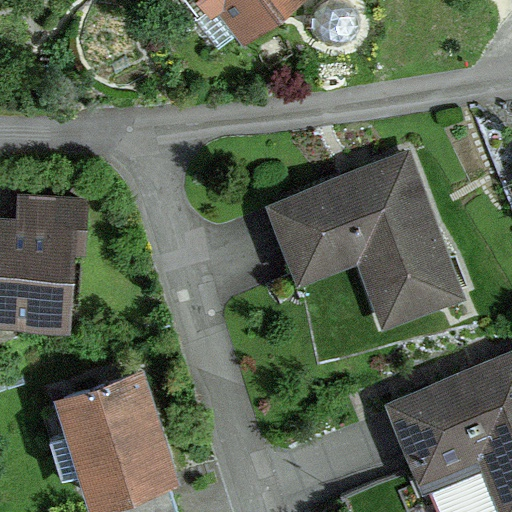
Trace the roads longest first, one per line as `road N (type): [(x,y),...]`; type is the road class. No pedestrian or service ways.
road 1 (residential): [(134,128),(254,511)]
road 2 (residential): [(134,128),(511,72)]
road 3 (residential): [(0,128),(134,128)]
